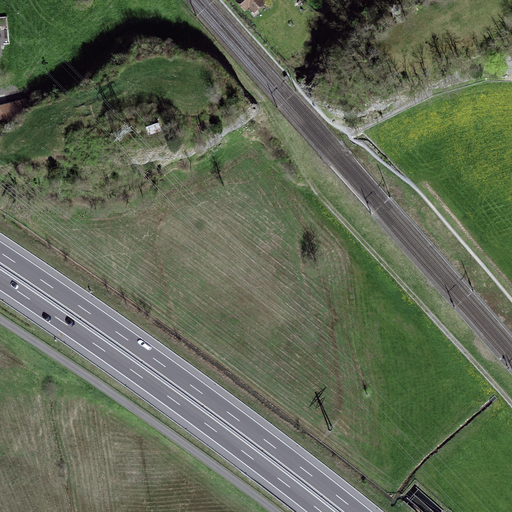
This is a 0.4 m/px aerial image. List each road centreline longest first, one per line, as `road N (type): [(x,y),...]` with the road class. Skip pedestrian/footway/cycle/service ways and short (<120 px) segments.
road 1 (motorway): [(355,511),(0,253)]
road 2 (motorway): [(0,280),(319,511)]
